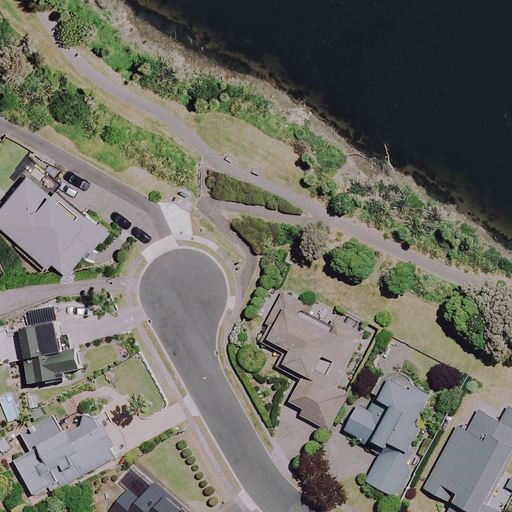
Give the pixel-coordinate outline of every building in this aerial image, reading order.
[(105,234),(30,173),(0,210),(0,226),(48,266),(52,260),(68,272),(89,247),(93,250),(105,234)] [(310,306),(285,295),(266,339),(286,348),(277,370),(303,382),(293,405),(306,410),(302,418),(331,431),(349,390),(342,387),(365,333),(335,320),(331,329),(306,318),(310,306)] [(66,353),(62,325),(25,331),(33,385),(85,377),(80,351),(66,353)] [(432,393),(385,375),(374,405),(361,401),(349,434),(385,448),(371,486),(397,496),(424,426),(420,424),(432,393)] [(511,459),(511,408),(502,424),(480,412),(469,433),(460,428),(426,489),(455,505),(451,511),(498,511),(486,505),(511,459)] [(106,425),(70,443),(57,417),(24,434),(35,454),(19,462),(36,495),(63,481),(65,485),(122,456),(106,425)] [(189,511),(157,484),(142,501),(129,490),(109,511),(189,511)]
